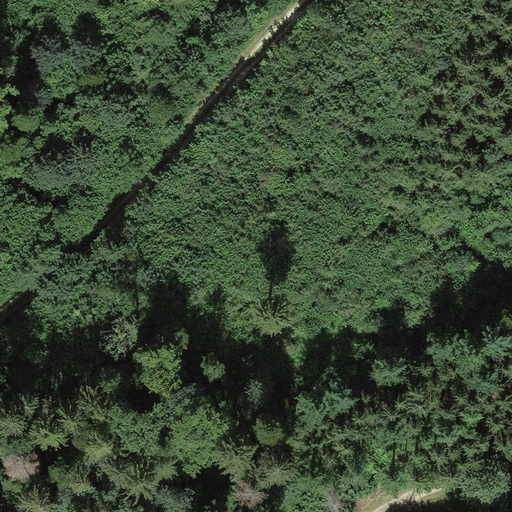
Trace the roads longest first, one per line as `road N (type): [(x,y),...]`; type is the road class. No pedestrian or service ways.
road 1 (track): [(0,316),(84,250),(315,0)]
road 2 (track): [(511,458),(401,495),(384,511)]
